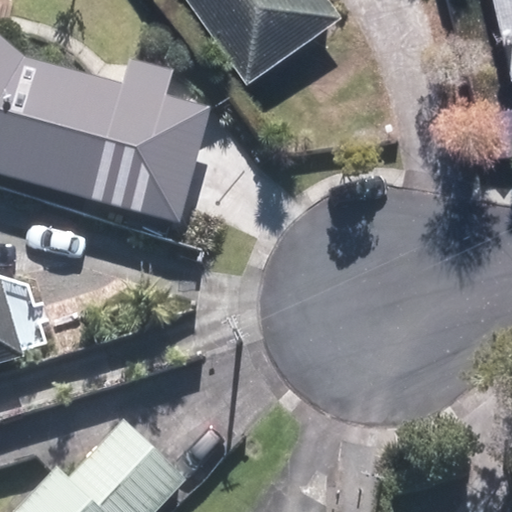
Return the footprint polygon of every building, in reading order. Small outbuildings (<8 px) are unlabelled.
[(195,0),(249,76),(338,13),(329,0),(195,0)] [(511,0),(496,0),(511,68),(511,0)] [(102,86),(33,66),(0,38),(0,173),(176,226),(207,118),(102,86)] [(0,362),(27,355),(7,291),(0,293),(0,362)] [(159,511),(187,484),(127,428),(72,486),(60,474),(23,511),(159,511)]
